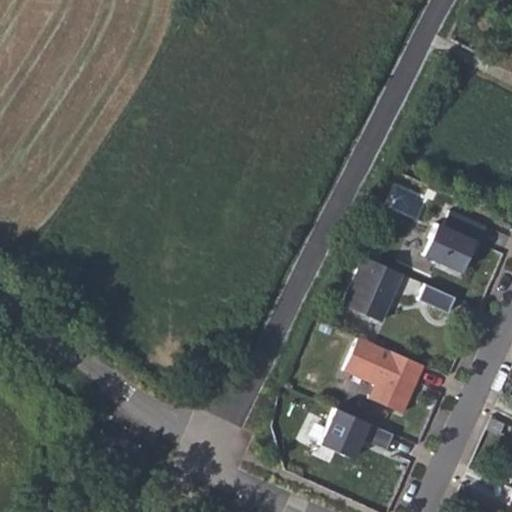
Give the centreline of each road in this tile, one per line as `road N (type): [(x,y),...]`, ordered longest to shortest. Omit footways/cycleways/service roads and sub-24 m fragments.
road 1 (residential): [(214,451),(450,0)]
road 2 (residential): [(0,296),(214,451)]
road 3 (residential): [(511,317),(423,511)]
